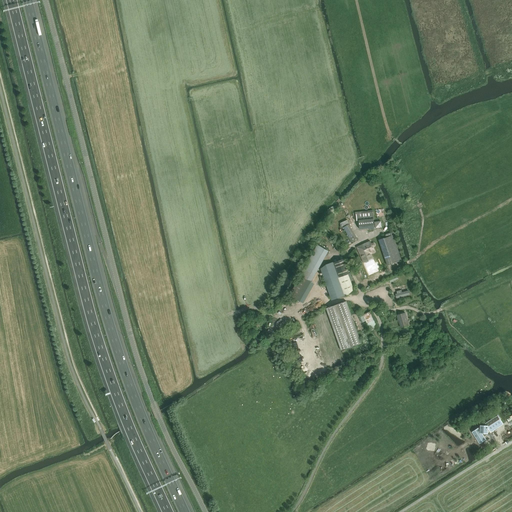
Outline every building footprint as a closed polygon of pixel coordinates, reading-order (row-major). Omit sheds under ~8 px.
[(373,211),(355,213),(356,221),(359,221),(360,229),(370,228),(370,230),(375,230),(374,219),(373,211)] [(352,242),(358,239),(349,225),(344,228),(349,237),(348,237),(352,242)] [(387,238),(379,240),(388,265),(402,261),(393,235),(392,236),(391,233),(386,235),(387,238)] [(371,244),(370,242),(357,247),(369,275),(378,271),(371,254),(375,253),(373,248),(374,247),(375,246),(375,245),(374,244),(373,244),(372,244),(371,244)] [(315,283),(313,282),(329,250),(318,244),(292,296),(305,303),(315,283)] [(344,259),(334,262),(340,277),(349,274),(344,259)] [(340,277),(334,262),(326,265),(321,269),(332,301),(346,295),(340,277)] [(349,274),(340,277),(346,295),(355,292),(350,278),(350,277),(349,274)] [(398,294),(396,294),(397,298),(409,295),(408,291),(402,293),(401,290),(397,291),(398,294)] [(362,343),(346,301),(327,308),(342,351),(362,343)] [(374,320),(372,315),(370,312),(363,315),(371,331),(378,329),(374,320)] [(405,313),(398,315),(401,327),(409,325),(405,313)] [(498,415),(485,424),(486,425),(488,429),(491,432),(495,429),(494,428),(499,425),(500,426),(503,424),(498,415)] [(478,428),(472,432),(480,444),(486,440),(482,433),(488,434),(488,429),(486,425),(483,425),(483,426),(481,426),(481,425),(480,425),(480,430),(478,428)]
